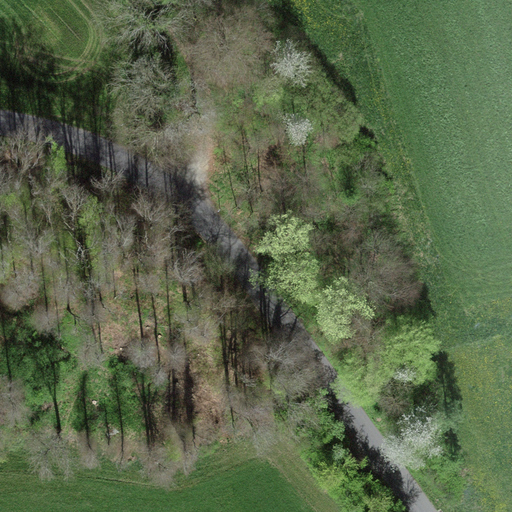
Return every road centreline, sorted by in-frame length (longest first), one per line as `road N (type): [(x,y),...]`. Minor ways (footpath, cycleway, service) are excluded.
road 1 (unclassified): [(0,94),(59,110),(207,222),(281,309),(422,511)]
road 2 (track): [(112,0),(59,110)]
